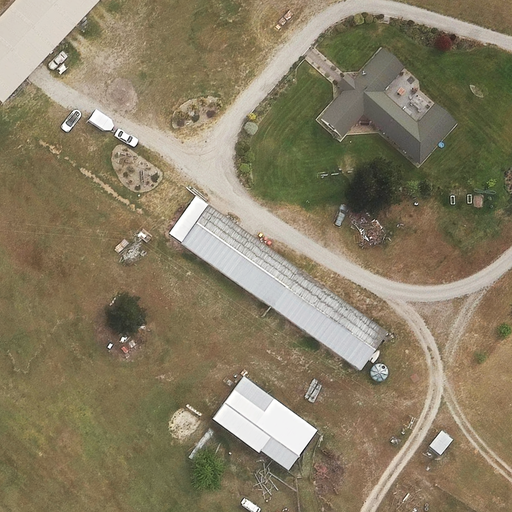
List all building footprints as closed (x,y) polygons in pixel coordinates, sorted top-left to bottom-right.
[(14,0),(0,16),(0,102),(1,103),(94,0),(14,0)] [(380,47),(318,117),(342,138),(361,117),(418,167),(454,126),(431,106),(413,126),(380,97),(405,69),(380,47)] [(211,209),(184,247),(360,374),(388,336),(211,209)] [(242,382),(211,423),(284,476),(314,435),(242,382)] [(455,440),(442,429),(427,447),(440,458),(455,440)]
